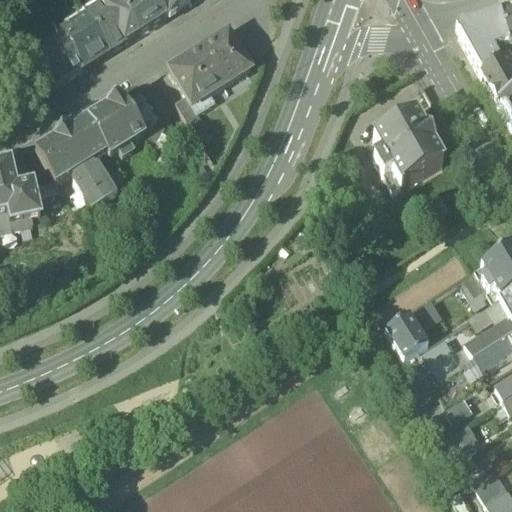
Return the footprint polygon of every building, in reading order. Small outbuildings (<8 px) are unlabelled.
[(165,24),(149,0),(123,0),(115,5),(137,41),(165,24)] [(149,0),(165,24),(189,8),(183,0),(149,0)] [(114,3),(86,20),(110,58),(137,41),(115,5),(114,3)] [(0,37),(12,29),(0,11),(0,37)] [(511,17),(508,18),(498,21),(507,51),(510,61),(511,61),(511,63),(511,17)] [(59,37),(63,43),(83,75),(110,58),(86,20),(59,37)] [(491,56),(507,51),(498,21),(461,32),(457,42),(478,79),(498,68),(491,56)] [(249,52),(237,32),(227,38),(239,58),(249,52)] [(200,55),(223,93),(250,76),(239,58),(227,38),(200,55)] [(53,93),(83,75),(63,43),(33,61),(53,93)] [(186,104),(196,121),(197,120),(214,110),(209,102),(223,93),(200,55),(168,75),(186,104)] [(478,79),(492,102),(511,90),(511,73),(510,69),(506,63),(498,68),(478,79)] [(511,100),(511,90),(492,102),(496,110),(511,100)] [(127,114),(135,119),(144,106),(146,102),(137,96),(127,114)] [(511,100),(496,110),(511,138),(511,100)] [(105,113),(105,114),(120,105),(120,104),(105,113)] [(176,111),(199,148),(210,141),(197,120),(196,121),(186,104),(176,111)] [(144,143),(120,105),(105,114),(86,126),(107,159),(110,164),(118,160),(122,166),(133,159),(130,152),(144,143)] [(152,112),(144,106),(135,119),(133,123),(142,129),(150,116),(152,112)] [(159,121),(150,116),(142,129),(139,133),(148,139),(159,121)] [(373,167),(392,200),(442,172),(432,154),(435,152),(427,139),(424,140),(414,123),(372,146),(382,163),(373,167)] [(86,126),(68,138),(53,147),(34,159),(52,187),(54,191),(71,181),(74,185),(73,186),(72,187),(72,188),(72,189),(90,218),(115,203),(97,174),(95,173),(93,173),(92,174),(90,170),(107,159),(86,126)] [(145,145),(153,150),(162,137),(165,133),(156,128),(145,145)] [(52,146),(53,147),(68,138),(67,137),(52,146)] [(171,143),(162,137),(153,150),(151,155),(160,160),(168,147),(171,143)] [(179,154),(168,147),(160,160),(156,165),(167,172),(179,154)] [(9,171),(0,172),(0,240),(31,233),(29,228),(39,226),(38,224),(35,209),(34,206),(32,194),(31,192),(14,196),(9,171)] [(59,199),(54,191),(52,187),(32,194),(34,206),(59,199)] [(35,209),(38,224),(54,220),(50,205),(35,209)] [(493,299),(498,307),(511,298),(511,255),(480,276),(484,283),(479,286),(481,290),(484,296),(488,301),(493,299)] [(463,288),(473,303),(484,296),(481,290),(479,286),(484,283),(480,276),(463,288)] [(491,306),(488,301),(484,296),(473,303),(463,288),(457,292),(474,317),(491,306)] [(463,355),(471,368),(511,342),(511,298),(498,307),(504,318),(511,331),(508,333),(506,330),(503,330),(495,335),(463,355)] [(498,307),(485,315),(492,325),(504,318),(498,307)] [(419,316),(424,323),(434,317),(429,310),(419,316)] [(495,335),(503,330),(506,330),(508,333),(511,331),(504,318),(492,325),(485,315),(483,317),(493,331),(495,335)] [(440,326),(434,317),(424,323),(419,316),(408,324),(418,340),(440,326)] [(477,341),(493,331),(483,317),(468,327),(477,341)] [(385,339),(402,367),(426,352),(418,340),(408,324),(385,339)] [(511,342),(471,368),(479,381),(511,360),(511,342)] [(452,380),(459,376),(450,363),(441,348),(421,361),(438,389),(452,380)] [(463,355),(450,363),(459,376),(471,368),(463,355)] [(467,387),(469,391),(481,385),(479,381),(471,368),(459,376),(452,380),(459,392),(467,387)] [(431,394),(444,418),(462,406),(474,399),(469,391),(467,387),(459,392),(452,380),(438,389),(431,394)] [(511,387),(493,399),(500,411),(511,403),(511,387)] [(511,403),(500,411),(508,423),(511,420),(511,403)] [(471,420),(462,406),(444,418),(442,419),(451,433),(471,420)] [(498,429),(508,423),(500,411),(490,417),(498,429)] [(446,444),(459,468),(476,457),(464,435),(446,444)] [(470,491),(483,511),(502,500),(489,479),(470,491)] [(511,511),(504,499),(502,500),(483,511),(511,511)] [(448,506),(451,511),(465,511),(458,500),(448,506)]
